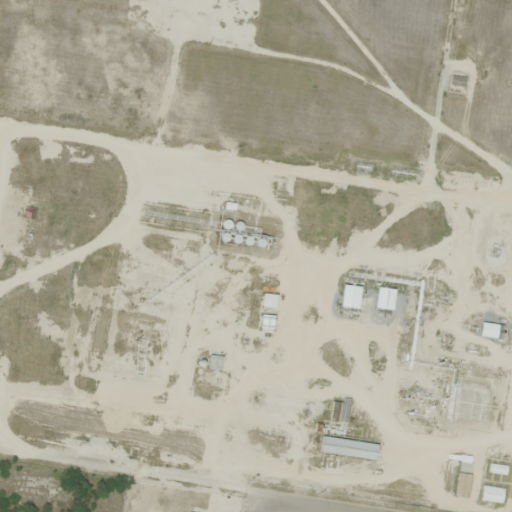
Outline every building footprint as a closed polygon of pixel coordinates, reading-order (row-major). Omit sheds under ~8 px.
[(342,308),(358,310),(361,288),(345,286),(342,308)] [(393,311),(395,291),(378,288),(376,309),(393,311)] [(263,307),(276,309),(278,297),(265,294),(263,307)] [(261,327),(273,329),(275,318),(263,316),(261,327)] [(499,339),(500,325),(481,324),(480,337),(499,339)] [(210,369),(220,369),(220,357),(210,357),(210,369)] [(353,401),(344,399),(342,404),(334,402),(328,425),(345,430),(353,401)] [(376,460),(378,444),(322,438),(320,454),(376,460)] [(459,472),(458,472),(455,497),(468,498),(474,458),(461,456),(459,472)] [(506,475),(507,466),(490,464),(489,473),(506,475)] [(502,505),(505,489),(483,486),(481,501),(502,505)]
